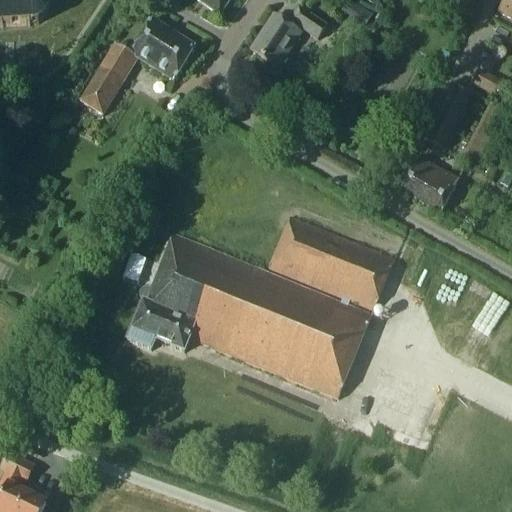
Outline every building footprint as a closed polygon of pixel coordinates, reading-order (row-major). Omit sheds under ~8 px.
[(45,17),(47,14),(48,11),(49,11),(49,9),(48,9),(48,6),(48,2),(49,2),(48,0),(47,0),(46,0),(0,0),(0,28),(0,29),(0,30),(3,30),(3,29),(27,27),(27,28),(30,28),(30,27),(34,26),(37,25),(38,26),(40,25),(39,24),(42,22),(44,19),(45,20),(46,18),(45,17)] [(231,0),(194,0),(219,17),(231,0)] [(511,0),(505,0),(498,14),(511,21),(511,0)] [(364,28),(372,17),(349,1),(342,13),(364,28)] [(303,32),(317,42),(326,29),(298,9),(287,26),(274,17),(250,53),(277,71),(303,32)] [(173,85),(195,50),(151,23),(130,57),(118,49),(82,106),(103,120),(139,63),(173,85)] [(470,86),(496,99),(504,84),(478,71),(470,86)] [(472,94),(456,85),(426,143),(442,151),(472,94)] [(494,107),(465,162),(481,170),(510,115),(494,107)] [(400,194),(441,216),(459,182),(417,160),(400,194)] [(190,341),(338,402),(395,262),(290,219),(266,276),(173,237),(152,291),(149,290),(144,291),(140,295),(140,300),(143,304),(127,343),(151,353),(155,343),(184,355),(190,341)] [(21,481),(26,484),(33,470),(9,458),(3,472),(7,475),(0,489),(0,501),(2,503),(0,505),(0,511),(42,511),(45,507),(16,492),(21,481)]
